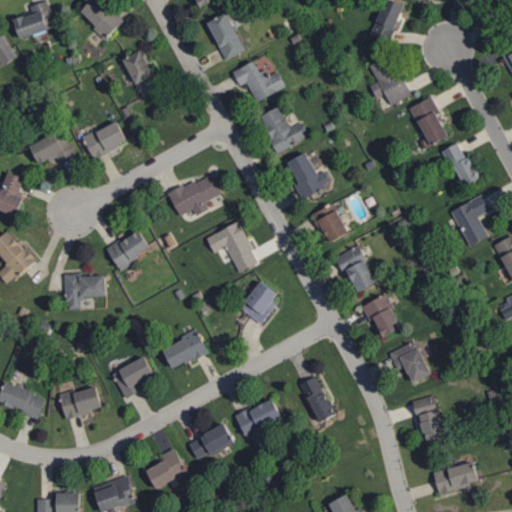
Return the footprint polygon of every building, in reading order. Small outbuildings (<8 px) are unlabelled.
[(56,28),(48,0),(30,5),(32,13),(15,18),(20,37),(56,28)] [(92,0),(81,11),(99,30),(96,33),(103,40),(124,21),(104,0),(92,0)] [(195,0),(199,8),(214,0),(195,0)] [(389,42),(406,5),(396,0),(386,0),(371,33),(389,42)] [(245,51),(229,12),(209,20),(225,59),(245,51)] [(0,57),(4,65),(18,57),(2,29),(0,30),(0,57)] [(125,57),(142,96),(160,89),(144,49),(125,57)] [(379,81),(371,85),(377,97),(386,92),(392,104),(411,95),(393,54),(371,64),(379,81)] [(258,101),(287,85),(279,71),(267,77),(257,58),(234,71),(241,85),(247,81),(258,101)] [(411,107),(432,145),(449,135),(436,110),(439,109),(432,95),(411,107)] [(261,116),(279,151),(310,135),(303,121),(292,127),(281,105),(261,116)] [(95,158),(129,142),(118,120),(84,136),(95,158)] [(40,164),(51,158),(54,166),(77,154),(63,128),(31,145),(40,164)] [(445,149),(465,187),(480,178),(460,140),(445,149)] [(289,161),(300,182),(296,184),(303,198),(333,183),(326,169),(319,173),(307,151),(289,161)] [(0,194),(0,209),(16,215),(29,178),(9,171),(0,194)] [(180,215),(194,208),(197,215),(210,209),(206,201),(222,193),(213,172),(170,193),(180,215)] [(479,215),(491,209),(484,194),(453,209),(470,245),(489,236),(479,215)] [(313,214),(329,243),(350,232),(334,202),(313,214)] [(239,272),(259,263),(241,221),(208,235),(215,252),(228,246),(239,272)] [(122,269),(152,248),(139,228),(108,249),(122,269)] [(0,269),(0,273),(9,284),(36,260),(10,229),(0,237),(0,252),(9,263),(0,269)] [(356,292),(378,282),(360,244),(339,255),(356,292)] [(66,274),(67,308),(82,307),(82,296),(107,295),(107,273),(66,274)] [(241,306),(261,322),(282,296),(262,280),(241,306)] [(402,326),(386,293),(365,304),(382,337),(402,326)] [(163,347),(174,368),(209,352),(199,330),(163,347)] [(391,351),(399,370),(405,367),(412,382),(432,374),(418,340),(391,351)] [(143,389),(139,382),(155,374),(146,356),(114,372),(127,397),(143,389)] [(335,414),(317,375),(301,383),(320,421),(335,414)] [(47,396),(6,382),(0,400),(0,403),(40,416),(47,396)] [(61,395),(67,418),(104,408),(97,384),(61,395)] [(415,399),(425,440),(445,435),(435,394),(415,399)] [(238,413),(252,446),(270,439),(265,427),(283,419),(274,398),(238,413)] [(197,458),(235,441),(227,423),(189,441),(197,458)] [(189,472),(176,447),(156,458),(159,463),(148,469),(158,488),(189,472)] [(480,481),(474,460),(434,472),(440,493),(480,481)] [(94,486),(102,511),(137,501),(129,475),(94,486)] [(81,511),(81,492),(57,492),(57,498),(38,498),(38,511),(81,511)] [(365,511),(362,506),(357,509),(348,493),(331,502),(335,511),(365,511)]
